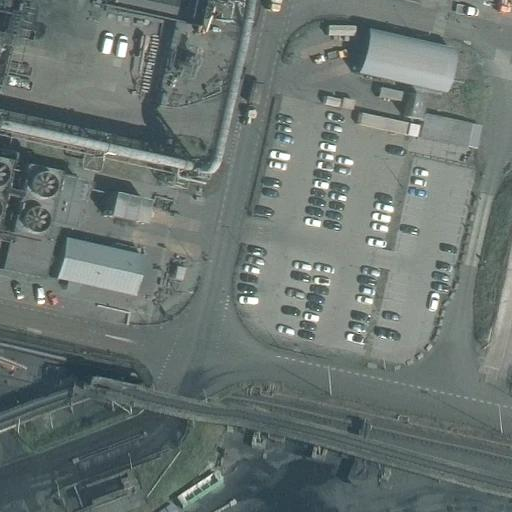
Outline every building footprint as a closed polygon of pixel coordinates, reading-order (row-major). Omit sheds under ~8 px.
[(454,53),(374,35),(365,78),(444,96),(454,53)] [(402,119),(413,121),(415,112),(418,98),(407,95),(402,119)] [(322,185),(333,124),(284,115),(272,175),(322,185)] [(371,130),(410,138),(412,127),(373,118),(371,130)] [(0,270),(37,279),(45,243),(52,245),(55,233),(56,226),(29,220),(40,172),(16,167),(0,163),(0,270)] [(77,180),(41,172),(30,220),(66,228),(77,180)] [(107,191),(102,215),(138,223),(143,199),(107,191)] [(136,256),(58,238),(50,277),(127,295),(136,256)]
